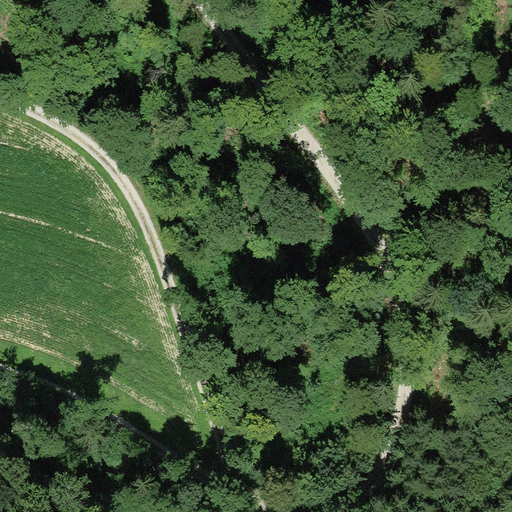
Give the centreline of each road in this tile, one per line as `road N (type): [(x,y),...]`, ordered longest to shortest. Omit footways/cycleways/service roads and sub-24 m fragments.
road 1 (track): [(342,511),(380,470),(396,427),(404,376),(400,305),(369,227),(200,0)]
road 2 (track): [(255,510),(226,461),(147,232),(112,169),(73,131),(0,99)]
road 3 (track): [(0,375),(52,390),(262,511)]
